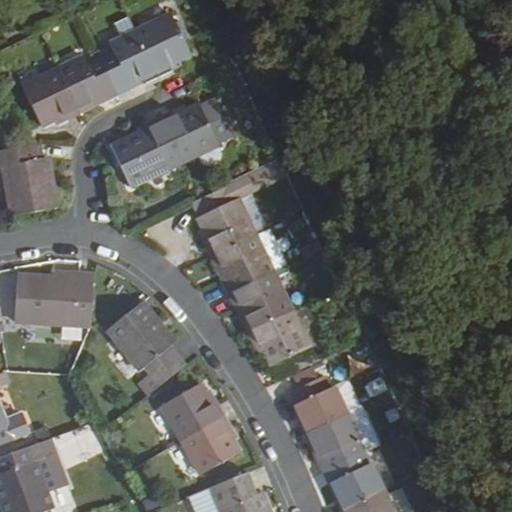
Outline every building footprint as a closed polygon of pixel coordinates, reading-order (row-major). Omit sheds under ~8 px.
[(140,31),(159,72),(162,77),(175,70),(172,65),(194,54),(175,14),(140,31)] [(134,16),(106,28),(113,43),(140,30),(134,16)] [(105,60),(122,96),(134,90),(131,85),(159,72),(140,31),(113,43),(118,54),(105,60)] [(109,102),(122,96),(105,60),(92,66),(88,56),(61,68),(80,108),(107,95),(109,102)] [(83,114),(80,108),(61,68),(28,83),(47,124),(66,115),(69,121),(83,114)] [(179,111),(164,118),(185,162),(198,155),(220,145),(220,144),(236,136),(219,100),(204,108),(202,105),(181,116),(179,111)] [(185,162),(164,118),(152,124),(154,129),(133,139),(131,141),(115,148),(134,187),(185,162)] [(15,215),(60,207),(51,156),(46,157),(43,142),(0,149),(0,177),(2,189),(10,188),(15,215)] [(225,154),(220,145),(198,155),(203,167),(211,170),(224,162),(225,154)] [(280,161),(233,184),(240,199),(241,198),(255,192),(287,176),(280,161)] [(214,256),(219,253),(258,235),(241,198),(240,199),(233,184),(197,200),(204,215),(202,217),(212,238),(207,240),(214,256)] [(241,198),(258,235),(272,229),(255,192),(241,198)] [(310,223),(305,212),(292,218),(298,229),(310,223)] [(258,235),(276,272),(289,266),(272,229),(258,235)] [(225,279),(231,293),(265,277),(276,272),(258,235),(219,253),(229,276),(225,279)] [(318,241),(300,249),(306,261),(324,252),(318,241)] [(18,321),(94,326),(98,276),(57,272),(56,280),(21,277),(18,321)] [(265,277),(231,293),(238,306),(243,304),(254,328),(294,310),(282,286),(276,272),(265,277)] [(149,379),(157,390),(189,366),(174,348),(179,344),(146,303),(111,330),(143,371),(149,367),(155,375),(149,379)] [(294,310),(254,328),(249,330),(256,346),(261,343),(272,366),(276,364),(283,380),(295,375),(310,368),(302,352),(311,347),(294,310)] [(302,352),(310,368),(319,363),(311,347),(302,352)] [(299,405),(311,430),(348,411),(336,386),(333,388),(327,374),(323,377),(316,365),(310,368),(295,375),(301,387),(296,389),(302,402),(299,405)] [(12,372),(0,376),(0,382),(3,391),(17,386),(12,372)] [(154,393),(157,390),(149,379),(145,382),(154,393)] [(9,426),(7,421),(0,401),(0,391),(3,391),(0,382),(0,446),(34,434),(29,418),(9,426)] [(184,440),(226,415),(219,402),(214,404),(202,384),(165,406),(184,440)] [(348,411),(362,440),(376,433),(362,405),(348,411)] [(327,470),(367,450),(362,440),(348,411),(311,430),(324,456),(321,458),(327,470)] [(27,415),(7,421),(9,426),(29,418),(27,415)] [(234,429),(226,415),(184,440),(205,474),(242,453),(230,432),(234,429)] [(110,442),(100,424),(81,431),(86,444),(95,447),(110,442)] [(0,488),(8,511),(46,511),(56,509),(50,492),(39,460),(47,457),(42,445),(0,459),(0,472),(2,477),(0,477),(0,488)] [(349,509),(387,491),(367,450),(327,470),(334,484),(337,483),(349,509)] [(47,457),(39,460),(50,492),(68,486),(57,454),(47,457)] [(226,511),(273,511),(266,493),(260,495),(251,473),(221,484),(230,507),(225,509),(226,511)] [(397,511),(387,491),(349,509),(350,511),(397,511)]
